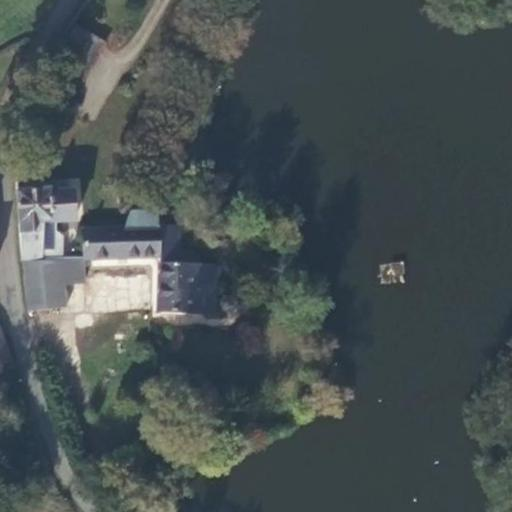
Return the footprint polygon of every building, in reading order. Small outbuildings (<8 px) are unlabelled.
[(103,43),(71,24),(54,52),(87,71),(103,43)] [(46,188),(16,190),(22,260),(42,258),(42,256),(40,227),(59,226),(59,221),(71,220),(69,190),(47,191),(46,188)] [(177,226),(159,227),(159,255),(159,262),(199,265),(199,258),(192,258),(192,253),(178,253),(177,226)] [(159,227),(83,229),(84,254),(84,257),(159,255),(159,227)] [(66,283),(85,283),(84,257),(84,254),(42,256),(42,258),(22,260),(27,309),(67,305),(66,283)] [(159,310),(212,312),(212,266),(199,265),(159,262),(159,310)] [(225,309),(229,310),(232,309),(234,306),(236,303),(236,300),(235,297),(233,294),(230,292),(226,292),(223,293),(221,296),(219,299),(219,302),(220,305),(222,308),(225,309)]
